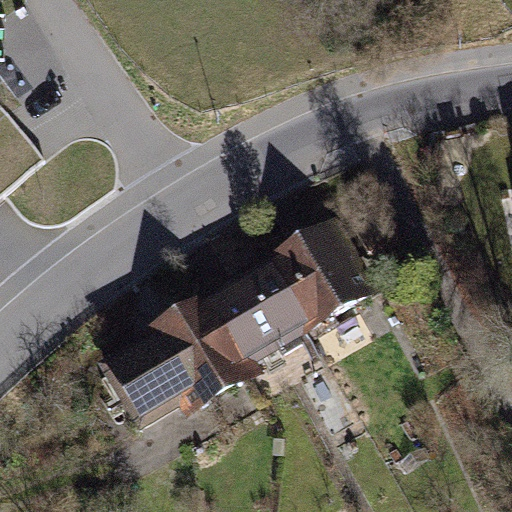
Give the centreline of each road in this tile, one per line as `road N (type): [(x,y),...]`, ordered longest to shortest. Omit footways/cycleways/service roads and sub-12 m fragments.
road 1 (residential): [(511,88),(358,123),(182,211)]
road 2 (residential): [(48,0),(182,211)]
road 3 (residential): [(182,211),(51,307),(0,357)]
